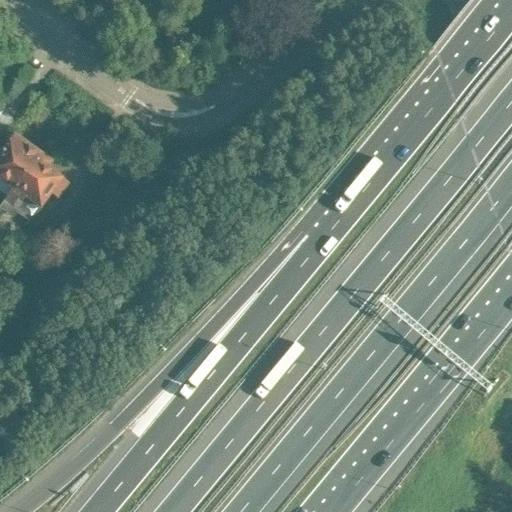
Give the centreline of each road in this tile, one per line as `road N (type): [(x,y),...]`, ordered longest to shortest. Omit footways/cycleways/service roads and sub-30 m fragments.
road 1 (motorway): [(511,103),(172,511)]
road 2 (motorway): [(241,511),(511,185)]
road 3 (tertiary): [(347,0),(217,105),(177,115),(125,93),(0,3)]
road 4 (motorway): [(320,241),(236,301),(21,511)]
road 5 (motorway): [(320,241),(96,511)]
road 6 (motorway): [(313,511),(511,271)]
road 7 (motorway): [(511,11),(320,241)]
road 8 (tertiary): [(511,119),(468,0)]
